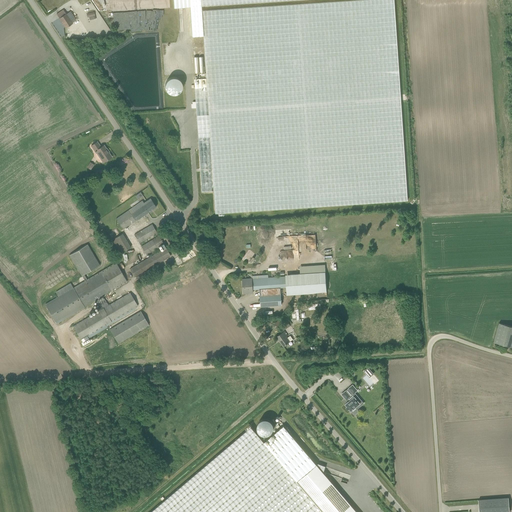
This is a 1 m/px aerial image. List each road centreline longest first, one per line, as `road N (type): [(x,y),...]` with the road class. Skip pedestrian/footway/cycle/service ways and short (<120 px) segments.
road 1 (unclassified): [(400,511),(274,362),(27,0)]
road 2 (track): [(0,383),(428,349)]
road 3 (track): [(404,0),(428,349)]
road 4 (unclassified): [(440,511),(428,349)]
